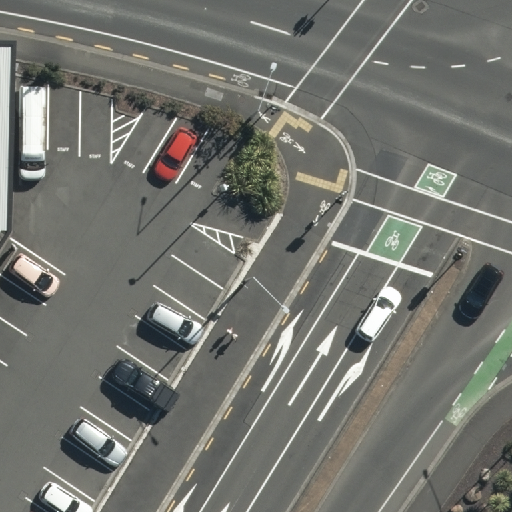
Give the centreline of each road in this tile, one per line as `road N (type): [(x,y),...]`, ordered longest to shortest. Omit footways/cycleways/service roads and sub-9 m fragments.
road 1 (unclassified): [(215,511),(471,88)]
road 2 (primary): [(471,88),(161,0)]
road 3 (unclassified): [(443,370),(351,511)]
road 4 (unclassified): [(511,249),(443,370)]
